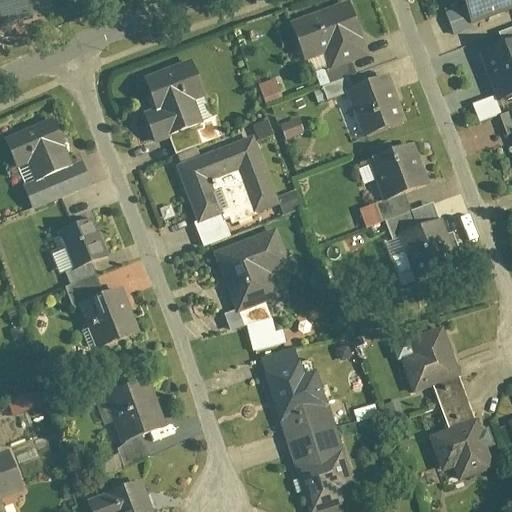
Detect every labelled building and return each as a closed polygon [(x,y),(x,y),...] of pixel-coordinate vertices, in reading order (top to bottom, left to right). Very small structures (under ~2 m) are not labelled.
[(0,0),(0,31),(28,22),(21,0),(0,0)] [(511,5),(510,0),(454,0),(464,27),(511,11),(511,5)] [(346,4),(282,26),(296,66),(320,58),(327,75),(366,62),(346,4)] [(511,39),(475,51),(493,106),(511,100),(511,39)] [(185,65),(136,83),(147,111),(137,115),(150,150),(201,131),(192,107),(200,104),(185,65)] [(385,79),(342,94),(357,139),(400,124),(385,79)] [(262,105),(281,102),(277,83),(259,86),(262,105)] [(47,121),(0,139),(0,148),(11,175),(23,170),(30,187),(68,172),(47,121)] [(285,143),(302,135),(296,124),(280,131),(285,143)] [(254,139),(171,170),(191,225),(213,217),(202,186),(233,175),(251,222),(281,211),(254,139)] [(412,147),(363,163),(377,207),(426,191),(412,147)] [(89,218),(52,232),(69,276),(106,262),(89,218)] [(443,225),(398,238),(412,286),(457,273),(443,225)] [(274,235),(211,257),(231,314),(277,298),(270,278),(288,272),(274,235)] [(118,291),(73,307),(90,355),(136,339),(118,291)] [(442,327),(407,338),(414,362),(401,366),(410,397),(458,382),(442,327)] [(296,361),(259,373),(280,443),(331,427),(314,374),(302,377),(296,361)] [(144,382),(99,400),(118,447),(163,428),(144,382)] [(488,473),(474,424),(429,438),(440,476),(454,472),(457,482),(488,473)] [(331,427),(280,443),(298,511),(322,511),(342,507),(338,491),(350,488),(331,427)] [(0,511),(0,503),(24,494),(7,452),(0,454),(0,511)] [(150,511),(137,481),(83,504),(85,511),(150,511)]
